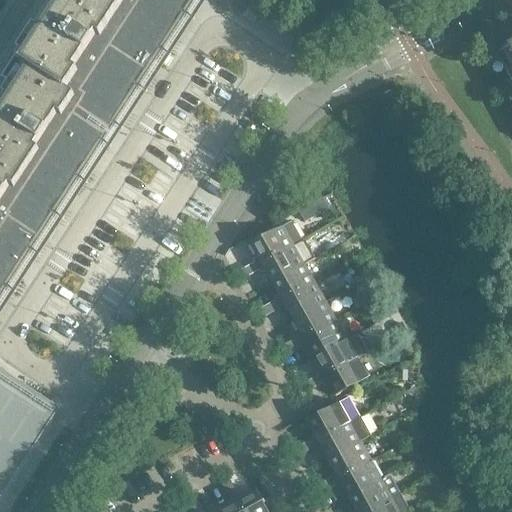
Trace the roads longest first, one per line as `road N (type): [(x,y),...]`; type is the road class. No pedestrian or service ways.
road 1 (tertiary): [(137,353),(294,114),(364,67)]
road 2 (residential): [(255,429),(277,418),(282,388),(224,289),(222,270)]
road 3 (tertiary): [(34,511),(137,353)]
road 4 (residential): [(134,511),(246,449),(255,429)]
road 5 (residential): [(255,429),(137,353)]
